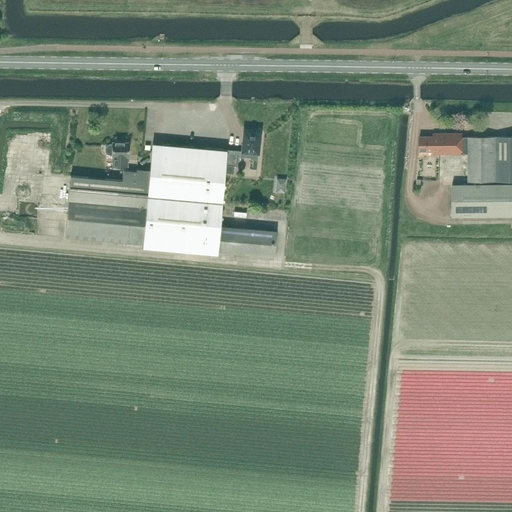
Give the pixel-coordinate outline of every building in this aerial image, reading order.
[(252,132),(252,130),(245,130),(245,131),(243,131),(242,151),(229,150),(228,162),(238,163),(238,156),(241,157),(250,158),(249,169),(256,169),(260,133),(252,132)] [(468,137),(462,137),(462,134),(433,134),(433,137),(419,137),(419,151),(433,151),(433,154),(468,154),(468,137)] [(511,136),(468,137),(468,154),(468,181),(511,180),(511,183),(452,184),(452,215),(511,214),(511,136)] [(128,157),(128,142),(112,142),(112,145),(110,144),(108,145),(106,146),(105,148),(105,150),(105,151),(106,153),(108,154),(110,155),(112,155),(112,157),(113,157),(112,167),(127,167),(127,157),(128,157)] [(195,149),(195,147),(162,144),(160,172),(149,171),(150,170),(136,169),(136,171),(123,170),(122,179),(70,175),(65,237),(273,256),(276,232),(222,227),(227,173),(228,165),(228,162),(229,150),(205,148),(205,149),(195,149)] [(289,186),(289,175),(279,175),(279,186),(289,186)] [(23,210),(35,211),(36,201),(23,201),(23,210)]
